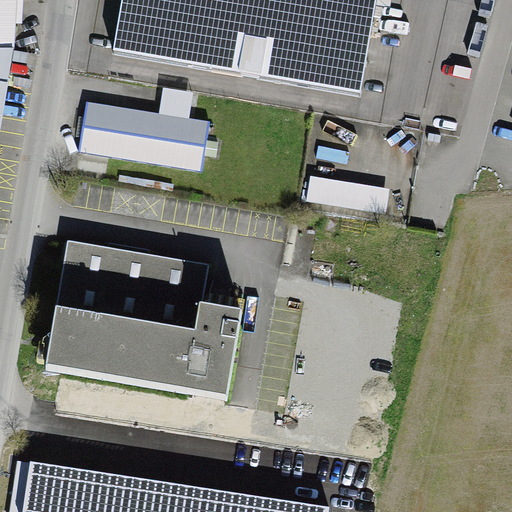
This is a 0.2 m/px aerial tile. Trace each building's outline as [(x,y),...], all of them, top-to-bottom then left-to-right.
[(0,0),(0,50),(14,51),(17,1),(16,0),(0,0)] [(121,0),(112,53),(359,96),(376,0),(121,0)] [(14,51),(0,50),(0,83),(7,85),(14,51)] [(207,122),(87,104),(79,153),(200,172),(207,122)] [(388,190),(311,178),(307,200),(384,212),(388,190)] [(69,242),(46,372),(227,403),(242,316),(200,309),(208,266),(69,242)] [(328,511),(329,506),(17,459),(9,511),(328,511)]
